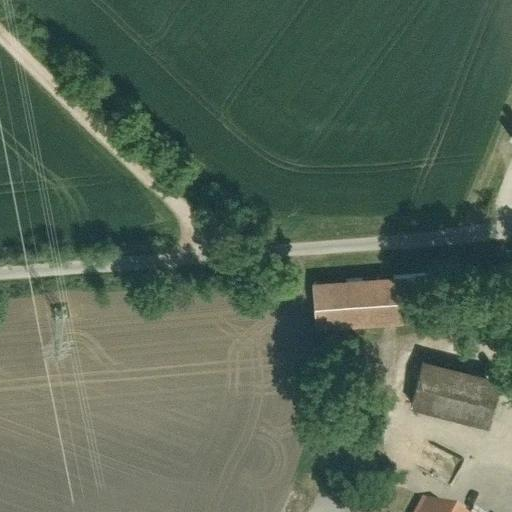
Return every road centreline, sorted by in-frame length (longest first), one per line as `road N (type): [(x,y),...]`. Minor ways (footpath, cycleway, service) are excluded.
road 1 (unclassified): [(511,217),(0,262)]
road 2 (track): [(0,31),(209,248)]
